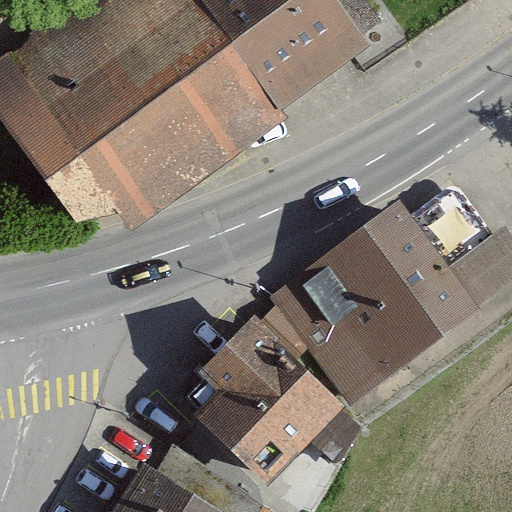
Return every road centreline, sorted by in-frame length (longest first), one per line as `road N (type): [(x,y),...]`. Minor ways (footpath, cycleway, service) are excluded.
road 1 (secondary): [(31,290),(99,277),(237,228),(450,113)]
road 2 (residential): [(31,290),(32,402),(0,510)]
